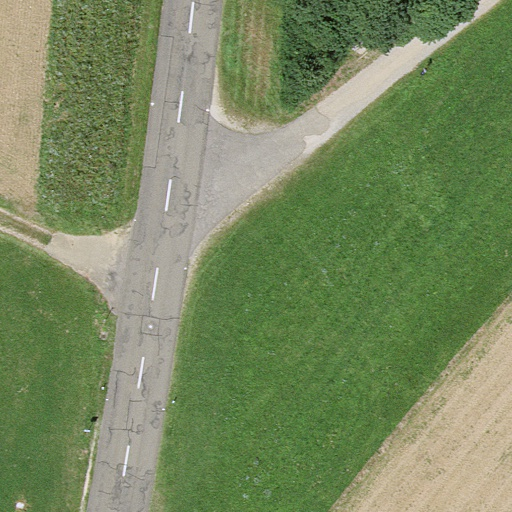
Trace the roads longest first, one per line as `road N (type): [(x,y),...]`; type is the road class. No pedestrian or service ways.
road 1 (tertiary): [(181,0),(150,298),(108,511)]
road 2 (track): [(470,0),(244,182),(164,194)]
road 3 (track): [(150,298),(0,224)]
